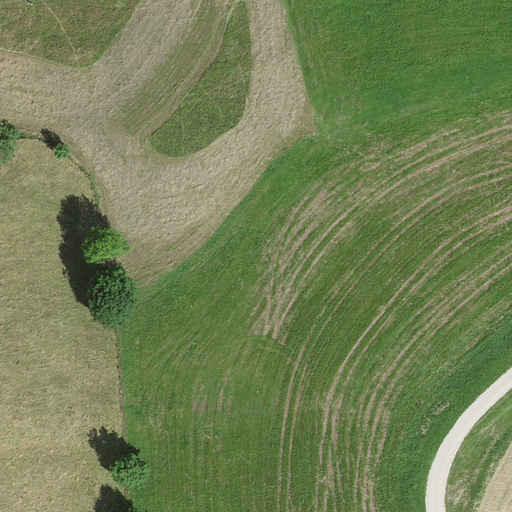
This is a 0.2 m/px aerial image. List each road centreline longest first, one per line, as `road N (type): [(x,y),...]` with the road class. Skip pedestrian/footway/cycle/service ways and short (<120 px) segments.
road 1 (track): [(0,336),(148,296),(226,251),(315,150),(381,113),(511,75)]
road 2 (track): [(511,375),(450,437),(431,480),(431,511)]
